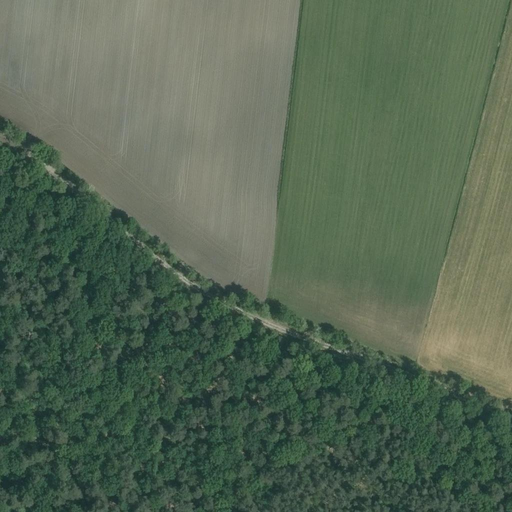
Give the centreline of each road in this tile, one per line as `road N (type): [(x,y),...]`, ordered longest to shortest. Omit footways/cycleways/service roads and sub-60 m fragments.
road 1 (track): [(246,313),(0,132)]
road 2 (track): [(246,313),(511,415)]
road 3 (track): [(244,511),(246,313)]
